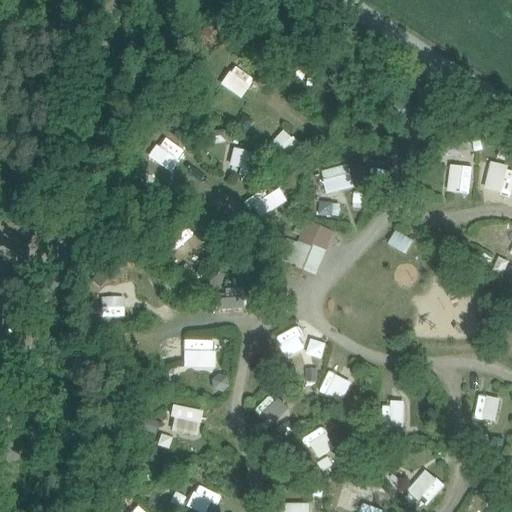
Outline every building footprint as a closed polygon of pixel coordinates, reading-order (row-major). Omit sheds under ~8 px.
[(242,99),(250,86),(229,74),(221,87),(242,99)] [(151,161),(170,172),(182,151),(163,140),(151,161)] [(471,195),(475,169),(452,166),(449,191),(471,195)] [(351,168),(322,170),(324,193),(353,191),(351,168)] [(340,216),(340,206),(321,205),(321,215),(340,216)] [(292,267),(319,277),(335,230),(308,221),(292,267)] [(243,297),(243,290),(216,291),(216,299),(243,297)] [(220,310),(246,309),(245,299),(219,300),(220,310)] [(297,334),(276,345),(284,361),(305,349),(297,334)] [(185,340),(185,369),(214,369),(214,341),(185,340)] [(332,372),(320,393),(341,405),(353,384),(332,372)] [(477,420),(498,422),(500,398),(479,396),(477,420)] [(269,402),(257,409),(267,427),(280,419),(269,402)] [(406,403),(386,403),(385,427),(406,428),(406,403)] [(171,433),(200,436),(203,410),(174,407),(171,433)] [(426,468),(407,490),(421,502),(440,481),(426,468)] [(196,511),(208,511),(215,494),(195,487),(187,509),(196,511)]
